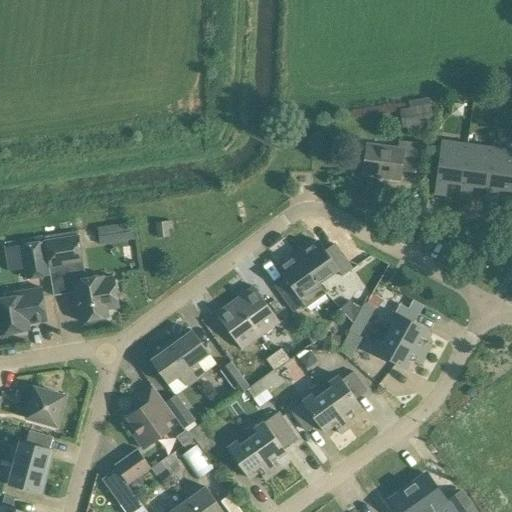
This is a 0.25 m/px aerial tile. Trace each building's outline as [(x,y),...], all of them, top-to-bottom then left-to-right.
[(432,123),(429,104),(401,108),(404,127),(432,123)] [(415,173),(419,142),(399,140),(398,148),(366,144),(362,175),(400,180),(401,172),(415,173)] [(459,197),(460,197),(468,145),(441,141),(434,193),(446,195),(448,182),(461,184),(459,197)] [(487,187),(485,200),(493,148),(468,145),(460,197),(471,198),(473,185),(487,187)] [(485,200),(497,202),(498,189),(511,190),(511,150),(493,148),(485,200)] [(132,239),(129,222),(94,227),(97,245),(132,239)] [(83,261),(79,235),(78,234),(45,240),(49,267),(83,261)] [(20,244),(26,279),(51,275),(49,267),(45,240),(20,244)] [(298,254),(319,284),(338,270),(342,276),(352,269),(334,244),(333,244),(336,248),(327,254),(318,240),(298,254)] [(276,285),(294,310),(304,303),(306,306),(325,292),(319,284),(298,254),(278,268),(285,278),(276,285)] [(119,307),(116,287),(114,276),(104,278),(104,276),(72,281),(75,296),(77,296),(81,322),(109,317),(107,309),(119,307)] [(254,286),(235,300),(261,336),(280,322),(254,286)] [(48,321),(44,301),(42,288),(8,293),(8,297),(0,298),(0,335),(30,330),(29,324),(48,321)] [(351,300),(349,299),(340,310),(354,322),(357,316),(365,303),(369,296),(357,290),(351,300)] [(261,336),(235,300),(216,313),(242,349),(261,336)] [(365,303),(357,316),(367,321),(375,307),(365,303)] [(394,325),(389,334),(426,355),(431,346),(421,340),(427,330),(395,312),(389,322),(394,325)] [(350,330),(359,335),(367,321),(357,316),(354,322),(350,330)] [(192,330),(172,345),(197,380),(206,374),(217,366),(192,330)] [(426,355),(389,334),(383,343),(379,341),(373,351),(405,369),(411,358),(421,364),(426,355)] [(197,380),(172,345),(151,361),(167,383),(179,374),(187,386),(197,380)] [(274,354),(281,364),(289,358),(282,348),(274,354)] [(274,354),(267,359),(274,369),(281,364),(274,354)] [(239,395),(247,389),(250,387),(232,361),(220,369),(239,395)] [(260,380),(266,388),(279,379),(273,371),(260,380)] [(324,393),(349,428),(357,422),(351,413),(360,406),(355,399),(367,390),(353,372),(342,380),(339,376),(329,382),(333,387),(324,393)] [(247,389),(254,398),(266,388),(260,380),(250,387),(247,389)] [(139,409),(127,418),(137,432),(133,435),(143,449),(170,430),(165,423),(174,416),(166,404),(165,402),(152,385),(132,400),(139,409)] [(31,403),(27,418),(57,426),(65,396),(35,387),(33,392),(22,389),(19,401),(31,403)] [(349,428),(324,393),(315,399),(312,395),(302,402),(324,432),(334,424),(341,433),(349,428)] [(195,420),(176,394),(165,402),(166,404),(174,416),(183,428),(195,420)] [(258,433),(249,439),(274,474),(282,468),(276,459),(285,452),(283,449),(298,438),(279,411),(254,429),(258,433)] [(189,432),(204,453),(216,445),(201,423),(189,432)] [(29,431),(26,442),(50,449),(53,438),(29,431)] [(274,474),(249,439),(240,445),(237,441),(228,448),(249,478),(259,471),(265,480),(274,474)] [(20,441),(14,463),(48,472),(51,458),(48,457),(50,449),(26,442),(20,441)] [(187,452),(181,456),(197,479),(214,468),(198,445),(187,452)] [(138,448),(114,465),(116,469),(128,484),(151,467),(138,448)] [(14,463),(8,485),(38,493),(40,485),(44,486),(48,472),(14,463)] [(102,480),(120,504),(134,493),(116,469),(102,480)] [(432,511),(446,502),(438,490),(426,474),(411,485),(413,488),(394,502),(392,498),(390,499),(399,511),(432,511)] [(188,499),(196,511),(223,511),(206,487),(188,499)] [(447,496),(457,511),(473,511),(457,489),(447,496)] [(171,511),(170,511),(196,511),(188,499),(171,511)]
